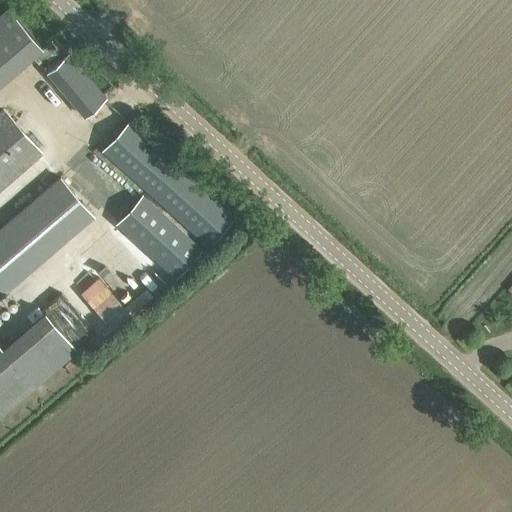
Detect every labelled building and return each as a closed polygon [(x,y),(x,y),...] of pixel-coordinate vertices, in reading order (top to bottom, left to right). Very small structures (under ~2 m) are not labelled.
[(0,82),(44,47),(9,4),(0,12),(0,82)] [(69,53),(48,71),(85,115),(106,97),(69,53)] [(0,188),(41,153),(3,109),(0,111),(0,188)] [(128,119),(102,148),(210,246),(236,217),(128,119)] [(60,175),(0,226),(0,293),(93,213),(60,175)] [(142,193),(116,222),(175,277),(202,248),(142,193)] [(80,313),(95,329),(117,309),(102,293),(80,313)] [(0,345),(0,412),(76,347),(44,310),(2,347),(0,345)]
